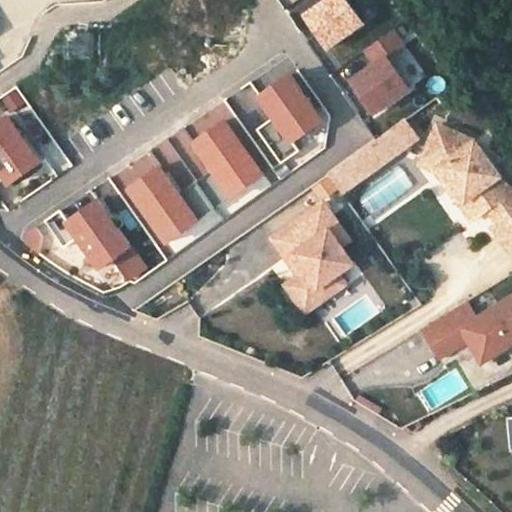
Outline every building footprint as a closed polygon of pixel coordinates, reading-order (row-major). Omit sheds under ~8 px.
[(421,91),(396,56),(411,46),(398,28),(365,51),(375,65),(355,79),(382,118),(421,91)] [(300,149),(337,124),(304,74),(266,99),(300,149)] [(17,115),(0,128),(0,165),(20,191),(55,163),(17,115)] [(328,178),(341,195),(416,141),(404,124),(328,178)] [(511,191),(511,193),(477,142),(439,124),(423,158),(441,166),(456,189),(461,186),(469,198),(459,205),(470,222),(490,208),(497,209),(503,218),(490,227),(511,259),(511,191)] [(456,189),(441,166),(423,158),(417,165),(435,176),(459,205),(469,198),(461,186),(456,189)] [(82,236),(109,276),(123,266),(134,283),(156,269),(110,202),(78,223),(69,210),(53,221),(70,245),(82,236)] [(354,263),(342,246),(351,240),(324,202),(273,238),(288,259),(295,254),(307,270),(294,278),(314,307),(347,284),(340,273),(354,263)] [(314,307),(294,278),(286,284),(306,312),(314,307)] [(511,299),(476,320),(466,303),(421,329),(438,359),(468,342),(480,364),(511,345),(511,299)]
